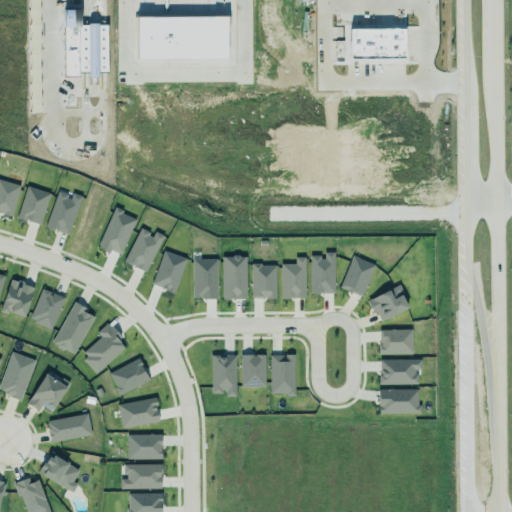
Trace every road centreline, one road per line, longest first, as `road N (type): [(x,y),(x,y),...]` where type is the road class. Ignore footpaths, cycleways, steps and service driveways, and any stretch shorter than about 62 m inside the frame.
road 1 (tertiary): [(460,0),(468,511)]
road 2 (tertiary): [(496,511),(492,0)]
road 3 (residential): [(190,511),(190,424),(161,334),(119,290),(0,237)]
road 4 (residential): [(314,328),(315,379),(338,389),(349,376),(348,325),(334,314),(314,328)]
road 5 (residential): [(161,334),(197,319),(318,320)]
